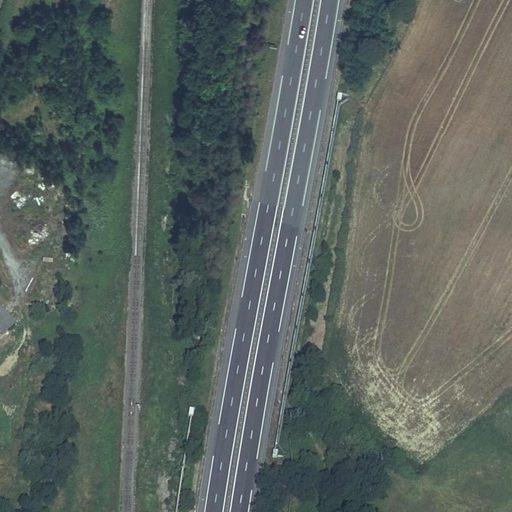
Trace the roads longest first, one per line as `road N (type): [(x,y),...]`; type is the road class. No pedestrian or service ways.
road 1 (motorway): [(239,511),(329,0)]
road 2 (motorway): [(304,0),(214,511)]
